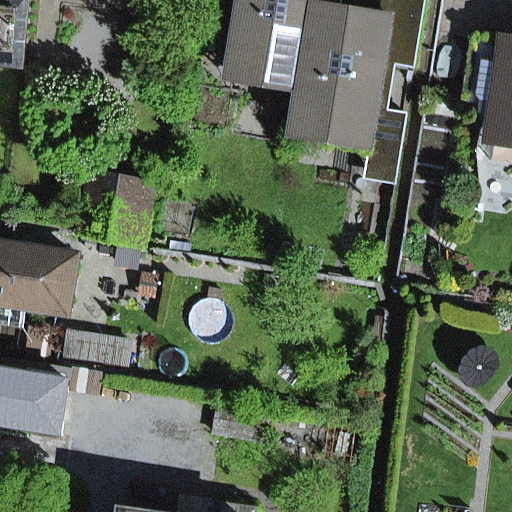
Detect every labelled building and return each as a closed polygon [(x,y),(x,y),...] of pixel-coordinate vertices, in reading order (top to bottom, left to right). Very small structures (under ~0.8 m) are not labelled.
[(0,0),(0,62),(23,64),(28,1),(13,0),(0,0)] [(320,6),(320,0),(242,0),(232,67),(304,79),(306,79),(318,5),(320,6)] [(390,28),(421,33),(426,0),(343,0),(342,9),(392,17),(390,28)] [(318,5),(306,79),(304,79),(302,93),(297,124),(373,136),(377,111),(385,62),(416,67),(421,33),(390,28),(392,17),(342,9),(320,6),(318,5)] [(477,39),(467,102),(497,107),(506,44),(477,39)] [(511,44),(506,44),(497,107),(495,121),(511,123),(511,44)] [(230,81),(302,93),(304,79),(232,67),(230,81)] [(366,179),(397,183),(408,116),(377,111),(373,136),(297,124),(294,138),(371,150),(366,179)] [(511,123),(495,121),(492,138),(511,141),(511,123)] [(94,175),(83,236),(143,247),(155,186),(94,175)] [(0,301),(27,306),(69,312),(77,256),(0,244),(0,301)] [(0,321),(24,325),(27,306),(0,301),(0,321)] [(71,335),(68,358),(128,367),(132,345),(71,335)] [(70,387),(101,392),(104,376),(0,359),(0,370),(71,381),(70,387)] [(0,370),(0,424),(63,434),(70,387),(71,381),(0,370)] [(179,511),(204,511),(206,497),(182,494),(179,511)]
